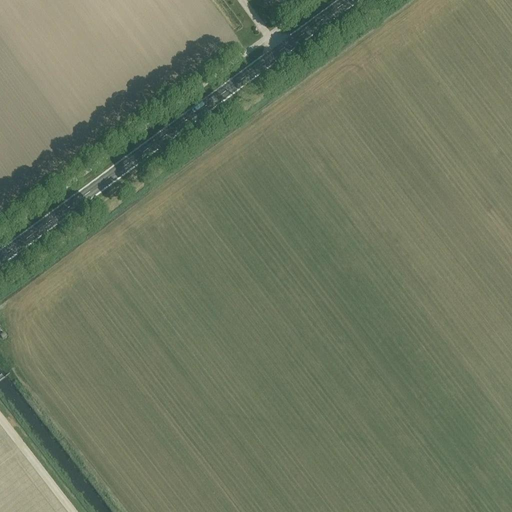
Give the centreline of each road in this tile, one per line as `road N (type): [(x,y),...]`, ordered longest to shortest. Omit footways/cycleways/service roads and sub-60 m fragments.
road 1 (secondary): [(0,259),(361,0)]
road 2 (track): [(73,511),(0,416)]
